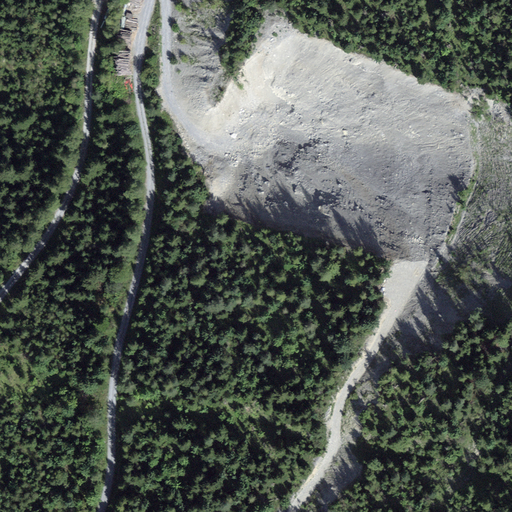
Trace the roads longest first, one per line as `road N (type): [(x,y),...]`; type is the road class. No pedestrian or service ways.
road 1 (track): [(98,511),(148,212),(136,87),(149,0)]
road 2 (track): [(99,0),(84,141),(67,199),(0,297)]
road 3 (track): [(292,511),(331,446),(332,415),(354,368),(429,287)]
